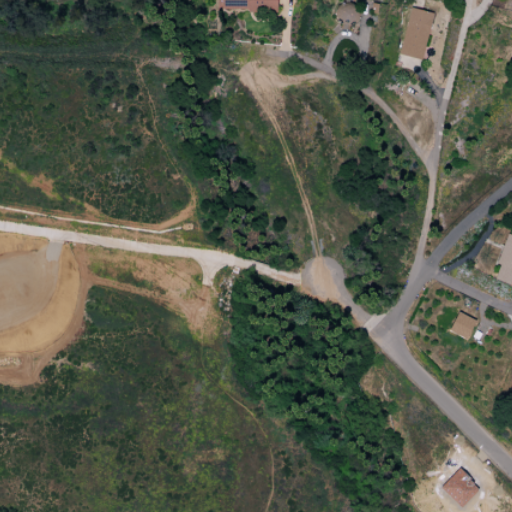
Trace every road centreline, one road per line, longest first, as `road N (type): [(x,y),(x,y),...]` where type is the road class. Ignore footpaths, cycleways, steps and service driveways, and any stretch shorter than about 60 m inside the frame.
road 1 (residential): [(511,467),(394,341),(425,269),(511,184)]
road 2 (residential): [(284,55),(365,90),(433,170),(413,288)]
